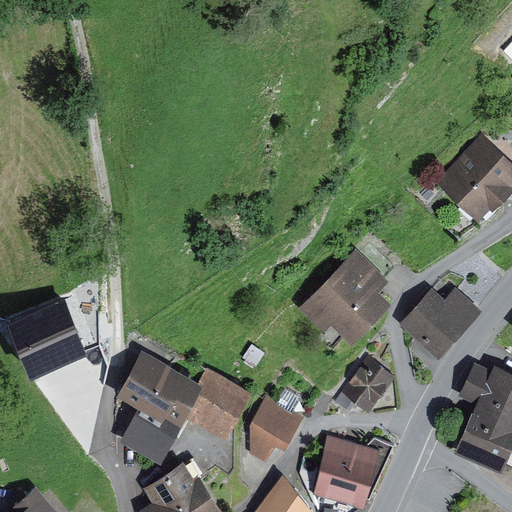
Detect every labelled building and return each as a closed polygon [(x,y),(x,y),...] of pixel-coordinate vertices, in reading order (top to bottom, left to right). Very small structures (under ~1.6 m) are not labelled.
[(511,179),(511,162),(485,136),(442,179),(478,214),(511,179)] [(397,286),(361,252),(318,298),(354,332),(397,286)] [(479,313),(442,279),(408,317),(445,351),(479,313)] [(199,380),(137,348),(112,395),(135,407),(141,396),(180,416),(181,413),(199,380)] [(343,390),(371,411),(398,375),(370,354),(343,390)] [(511,371),(495,364),(493,368),(479,362),(463,396),(477,403),(474,409),(511,427),(511,371)] [(199,380),(181,413),(221,434),(246,387),(206,366),(199,380)] [(118,441),(156,461),(180,416),(141,396),(135,407),(118,441)] [(297,421),(272,402),(246,435),(271,454),(297,421)] [(455,450),(500,471),(511,444),(511,427),(474,409),(455,450)] [(369,501),(388,440),(344,427),(326,488),(369,501)] [(197,473),(191,476),(181,459),(140,484),(150,501),(137,508),(139,511),(217,511),(219,511),(197,473)] [(309,511),(274,486),(255,511),(309,511)] [(52,511),(32,489),(5,511),(52,511)]
